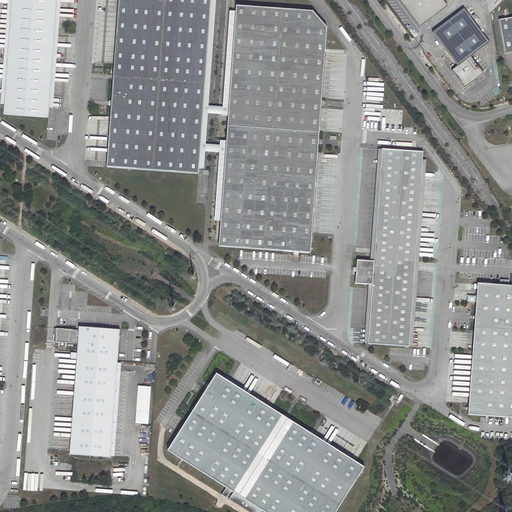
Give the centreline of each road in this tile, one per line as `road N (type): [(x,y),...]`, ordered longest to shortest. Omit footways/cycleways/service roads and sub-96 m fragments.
road 1 (unclassified): [(0,224),(150,319),(179,319),(204,285),(191,248),(0,127)]
road 2 (unknown): [(136,373),(134,487),(41,481),(42,400),(63,264)]
road 3 (unknown): [(30,243),(0,501)]
road 4 (unclassified): [(511,109),(465,115),(446,102),(370,0)]
road 5 (unknown): [(479,13),(495,49),(485,88),(464,94),(428,44)]
